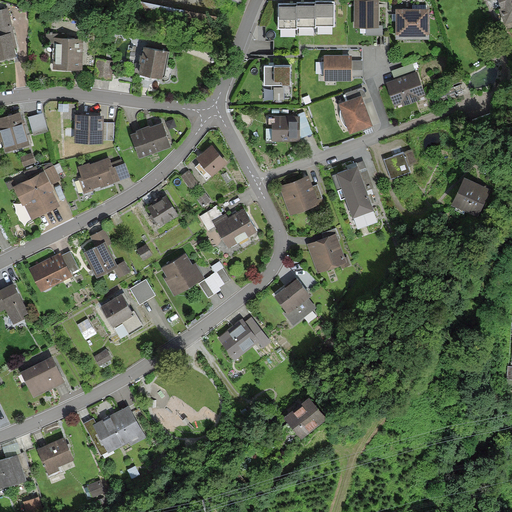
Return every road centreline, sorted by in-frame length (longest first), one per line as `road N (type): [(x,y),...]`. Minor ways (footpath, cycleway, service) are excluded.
road 1 (residential): [(0,439),(142,369),(267,276),(281,251),(278,228),(212,111)]
road 2 (track): [(511,223),(430,378),(364,438),(336,511)]
road 3 (residential): [(212,111),(162,174),(0,262)]
road 4 (residential): [(212,111),(46,91),(0,97)]
road 5 (track): [(364,438),(329,444),(246,511)]
road 6 (residential): [(259,0),(212,111)]
